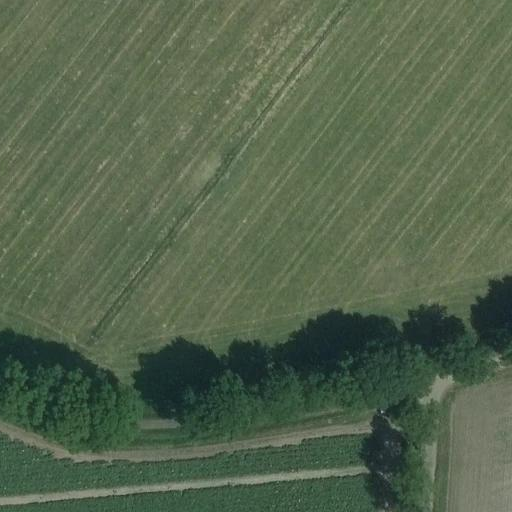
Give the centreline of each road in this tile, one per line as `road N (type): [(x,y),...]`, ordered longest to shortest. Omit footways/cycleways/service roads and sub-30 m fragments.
road 1 (unclassified): [(432,379),(176,429),(109,433),(0,404)]
road 2 (unclassified): [(425,511),(432,379)]
